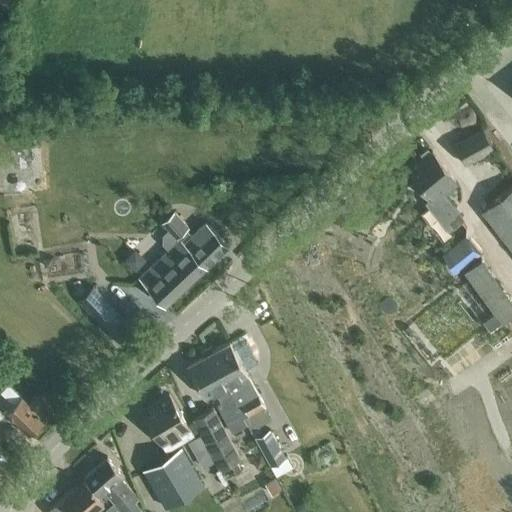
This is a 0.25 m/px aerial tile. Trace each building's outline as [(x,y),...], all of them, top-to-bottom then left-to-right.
[(452,145),(463,166),(491,151),(481,131),(452,145)] [(431,150),(408,170),(431,198),(426,202),(448,228),(461,217),(440,191),(442,190),(455,179),(431,150)] [(511,184),(480,209),(511,250),(511,184)] [(39,207),(27,208),(29,236),(42,234),(39,207)] [(207,224),(194,237),(187,231),(189,229),(174,213),(164,223),(179,238),(139,276),(169,306),(229,247),(207,224)] [(465,242),(474,252),(486,241),(478,231),(465,242)] [(463,269),(501,321),(511,312),(511,299),(480,256),(463,269)] [(95,287),(80,300),(100,322),(114,308),(95,287)] [(211,345),(206,347),(235,406),(232,408),(239,421),(241,420),(244,425),(246,423),(270,465),(285,456),(270,428),(262,432),(259,425),(270,419),(263,407),(265,406),(229,340),(213,349),(211,345)] [(231,432),(244,425),(241,420),(239,421),(232,408),(234,406),(206,347),(201,350),(203,354),(187,363),(205,396),(214,391),(220,402),(216,404),(231,432)] [(36,391),(28,400),(5,378),(0,382),(0,383),(5,389),(3,391),(14,401),(5,410),(29,433),(46,416),(42,412),(50,404),(36,391)] [(140,410),(164,450),(191,435),(167,394),(140,410)] [(193,417),(220,468),(240,458),(213,407),(193,417)] [(143,471),(165,509),(204,486),(182,448),(143,471)] [(143,511),(135,502),(138,499),(120,477),(122,476),(107,459),(48,511),(95,511),(105,504),(102,502),(109,496),(123,511),(143,511)] [(289,476),(296,495),(306,492),(299,473),(289,476)]
